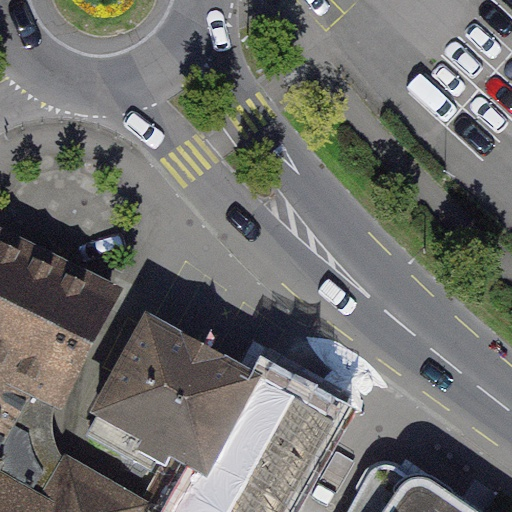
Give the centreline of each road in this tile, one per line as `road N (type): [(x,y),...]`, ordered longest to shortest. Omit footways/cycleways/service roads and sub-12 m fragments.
road 1 (tertiary): [(97,83),(168,132),(244,215),(379,305)]
road 2 (tertiary): [(379,305),(233,86),(205,18)]
road 3 (tertiary): [(379,305),(511,410)]
road 4 (tertiary): [(97,83),(153,74),(184,51),(205,18)]
